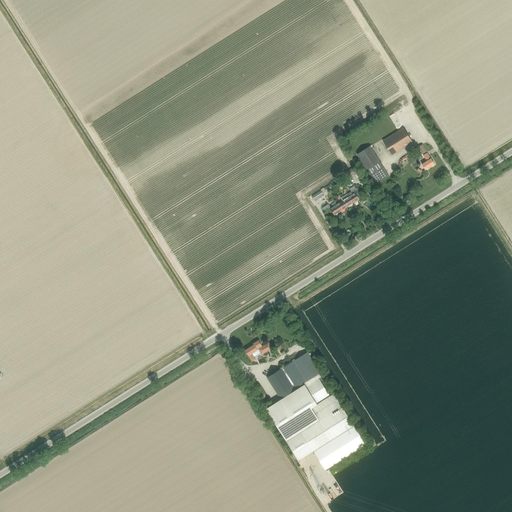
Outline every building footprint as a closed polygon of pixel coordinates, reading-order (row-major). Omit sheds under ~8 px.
[(398,122),(402,118),(397,111),(392,114),(398,122)] [(383,141),(392,155),(412,143),(403,128),(383,141)] [(427,151),(422,145),(418,147),(423,154),(427,151)] [(383,167),(370,146),(357,154),(375,184),(388,176),(383,167)] [(431,159),(427,153),(424,155),(426,159),(426,160),(427,161),(422,165),(425,170),(434,164),(431,159)] [(353,168),(345,173),(348,178),(356,173),(353,168)] [(351,192),(347,194),(353,203),(359,199),(359,200),(359,199),(358,197),(361,195),(356,188),(351,192)] [(314,201),(324,195),(320,189),(311,195),(314,201)] [(353,203),(347,194),(341,198),(342,201),(347,207),(353,203)] [(340,211),(347,207),(342,201),(336,205),(340,211)] [(334,215),(340,211),(336,205),(330,209),(334,215)] [(254,345),(245,350),(252,362),(256,360),(252,354),(258,349),(262,354),(272,348),(268,343),(262,347),(262,346),(258,341),(253,344),(254,345)] [(319,374),(321,373),(308,352),(267,378),(280,398),(282,397),(315,376),(317,378),(321,376),(319,374)] [(299,460),(314,450),(302,432),(320,421),(312,408),(318,404),(306,387),(319,379),(318,377),(317,378),(315,376),(282,397),(283,398),(266,409),(299,460)] [(315,452),(326,469),(366,444),(335,394),(330,396),(319,379),(306,387),(318,404),(312,408),(320,421),(302,432),(314,450),(315,452)]
